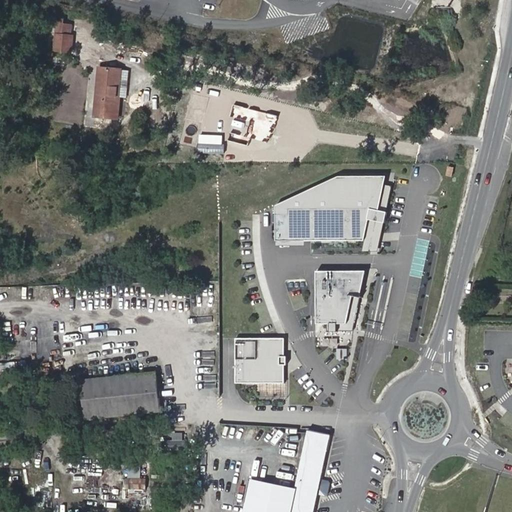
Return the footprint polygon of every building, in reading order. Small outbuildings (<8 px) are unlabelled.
[(71,52),(73,36),(70,36),(71,25),(62,25),(57,24),(55,51),(71,52)] [(120,97),(123,69),(99,67),(95,116),(118,119),(120,97)] [(126,98),(129,70),(123,69),(120,97),(126,98)] [(387,176),(339,176),(276,205),(276,246),(305,246),(305,241),(366,241),(363,251),(378,251),(381,239),(384,223),(386,223),(388,212),(380,210),(384,193),(387,176)] [(328,271),(317,271),(318,324),(320,324),(322,324),(323,331),(327,331),(331,331),(338,331),(354,331),(360,303),(367,271),(333,271),(328,271)] [(292,310),(306,306),(300,288),(287,291),(292,310)] [(285,357),(285,339),(237,339),(237,383),(257,383),(285,383),(285,365),(287,365),(287,361),(287,357),(285,357)] [(319,354),(333,374),(342,368),(337,361),(337,360),(328,347),(319,354)] [(0,372),(14,373),(14,363),(0,363),(0,372)] [(161,412),(157,372),(81,380),(85,420),(161,412)] [(285,401),(285,383),(257,383),(257,401),(285,401)] [(314,511),(315,510),(319,494),(322,479),(324,471),(327,457),(330,443),(332,435),(309,430),(296,488),(251,479),(243,511),(314,511)] [(186,450),(186,440),(184,441),(173,441),(166,441),(166,450),(186,450)] [(146,490),(147,479),(125,478),(125,489),(146,490)] [(329,489),(331,483),(329,481),(322,479),(319,494),(322,495),(326,496),(328,494),(329,489)]
